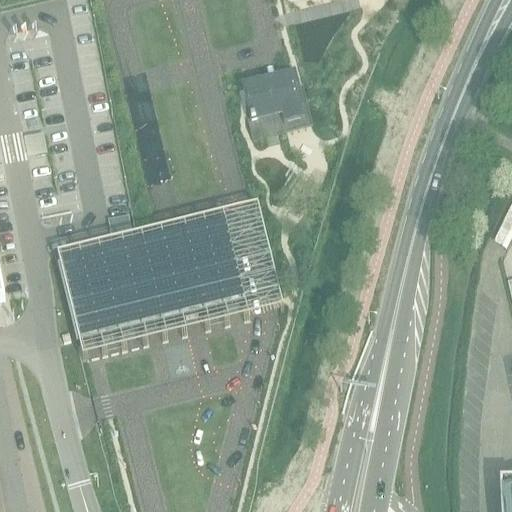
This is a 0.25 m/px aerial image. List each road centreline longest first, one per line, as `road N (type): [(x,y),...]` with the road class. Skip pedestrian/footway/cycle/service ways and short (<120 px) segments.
road 1 (secondary): [(414,231),(359,387),(337,511)]
road 2 (secondary): [(372,488),(414,231)]
road 3 (secondary): [(414,231),(472,67),(505,0)]
road 4 (residential): [(38,327),(86,511)]
